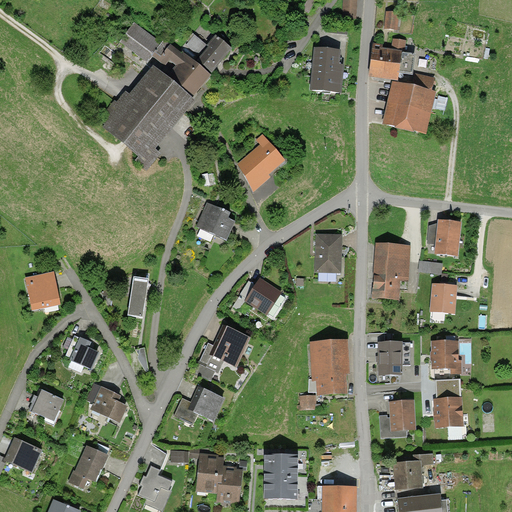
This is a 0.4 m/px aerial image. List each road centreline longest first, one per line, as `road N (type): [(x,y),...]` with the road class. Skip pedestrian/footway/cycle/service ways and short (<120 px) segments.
road 1 (residential): [(360,193),(270,243),(212,301),(112,511)]
road 2 (residential): [(369,511),(360,193)]
road 3 (residential): [(360,193),(370,0)]
road 4 (residential): [(360,193),(511,213)]
